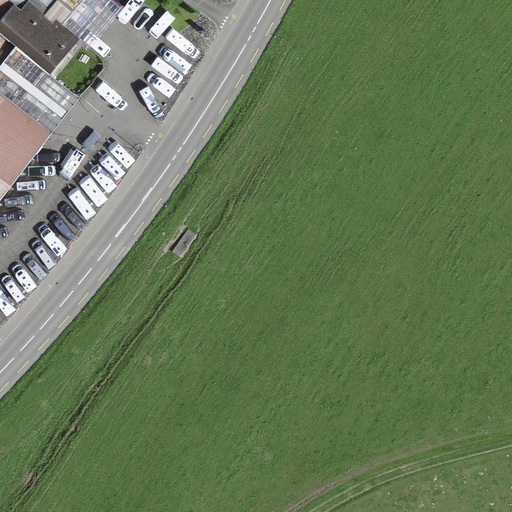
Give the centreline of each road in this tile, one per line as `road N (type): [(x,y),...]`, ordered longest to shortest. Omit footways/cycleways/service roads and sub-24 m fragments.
road 1 (secondary): [(270,0),(148,195),(0,373)]
road 2 (track): [(322,511),(389,477),(511,442)]
